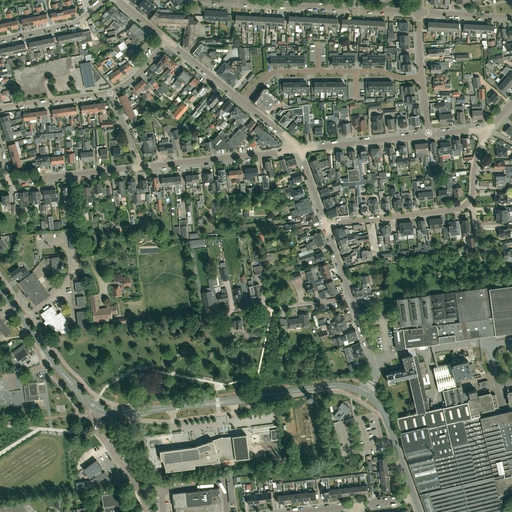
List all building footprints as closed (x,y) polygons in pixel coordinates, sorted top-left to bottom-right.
[(137,6),(142,10),(149,1),(147,0),(139,0),(141,1),(137,6)] [(142,10),(147,14),(151,9),(154,11),(158,6),(153,2),(152,4),(149,1),(142,10)] [(65,18),(63,10),(61,2),(55,4),(56,8),(59,7),(60,11),(57,12),(58,19),(65,18)] [(107,20),(117,9),(113,5),(107,12),(109,13),(105,18),(107,20)] [(112,23),(121,12),(117,9),(107,20),(109,22),(110,21),(112,23)] [(212,20),(212,11),(205,11),(204,20),(212,20)] [(220,11),(219,20),(227,21),(227,12),(220,11)] [(121,12),(112,23),(111,24),(117,30),(121,26),(122,27),(124,24),(125,25),(127,23),(126,22),(129,18),(121,12)] [(195,20),(194,20),(194,17),(159,15),(156,12),(150,19),(156,24),(156,23),(159,23),(159,24),(167,25),(167,28),(180,28),(180,26),(185,26),(184,47),(188,50),(198,39),(199,21),(202,21),(203,16),(195,15),(195,20)] [(23,26),(29,25),(28,18),(21,19),(23,26)] [(379,29),(382,29),(382,33),(387,34),(387,29),(387,23),(384,23),(384,21),(378,21),(378,29),(379,29)] [(402,23),(402,22),(396,22),(394,22),(394,26),(396,26),(397,26),(397,30),(400,30),(400,31),(408,30),(408,23),(402,23)] [(133,34),(138,27),(134,24),(129,30),(128,30),(125,32),(128,34),(129,35),(127,36),(129,38),(130,37),(131,37),(130,36),(133,34)] [(133,42),(143,31),(138,27),(133,34),(130,36),(131,37),(132,39),(131,41),(133,43),(133,42)] [(511,29),(510,30),(510,28),(505,29),(505,28),(499,29),(500,37),(506,36),(506,35),(509,34),(509,38),(511,37),(511,29)] [(77,32),(76,32),(77,35),(78,40),(79,44),(80,48),(82,47),(82,44),(86,43),(85,42),(92,41),(92,36),(87,37),(87,35),(84,35),(83,31),(80,31),(80,30),(76,31),(77,32)] [(133,42),(133,43),(133,42),(136,45),(140,40),(142,41),(147,34),(143,31),(133,42)] [(205,46),(208,47),(206,45),(205,46),(204,45),(202,43),(201,44),(200,43),(196,49),(193,53),(197,56),(205,46)] [(112,48),(117,53),(121,50),(117,45),(112,48)] [(210,48),(208,47),(205,46),(197,56),(200,59),(203,56),(204,57),(207,55),(203,52),(204,50),(206,52),(208,50),(210,48)] [(129,59),(133,55),(132,54),(133,54),(129,50),(124,55),(128,59),(128,58),(129,59)] [(213,58),(213,59),(214,59),(214,58),(218,53),(215,50),(214,50),(213,52),(211,51),(208,54),(211,56),(213,58)] [(400,61),(407,61),(409,61),(409,54),(406,54),(406,51),(401,51),(400,51),(397,52),(397,55),(400,55),(400,61)] [(271,65),(276,65),(276,56),(270,56),(270,53),(267,53),(267,61),(271,61),(271,65)] [(307,61),(307,53),(304,53),(304,56),(298,56),(298,65),(304,65),(304,61),(307,61)] [(332,65),(338,65),(337,55),(334,55),(334,53),(329,53),(329,61),(332,61),(332,65)] [(349,55),(349,65),(354,65),(354,61),(357,61),(357,53),(354,53),(354,55),(349,55)] [(368,65),(368,56),(362,56),(362,53),(359,53),(359,61),(362,61),(362,65),(368,65)] [(387,53),(384,53),(384,55),(379,55),(379,65),(384,65),(384,61),(388,61),(387,53)] [(165,63),(169,58),(167,56),(168,56),(166,54),(166,55),(165,54),(160,61),(159,61),(156,65),(160,68),(160,69),(164,63),(165,63)] [(242,66),(246,66),(246,62),(246,61),(245,54),(239,54),(240,61),(234,61),(230,66),(230,67),(225,63),(217,73),(226,80),(234,71),(238,67),(242,66)] [(210,57),(207,55),(204,57),(203,56),(200,59),(211,68),(214,64),(213,64),(215,62),(212,60),(213,59),(213,58),(211,56),(210,57)] [(169,58),(165,63),(164,63),(160,69),(160,68),(157,69),(155,71),(158,74),(161,73),(163,70),(167,65),(169,67),(174,61),(173,60),(172,59),(171,59),(169,58)] [(69,60),(41,65),(42,73),(70,69),(69,60)] [(101,64),(104,62),(103,60),(100,62),(99,63),(96,65),(99,70),(102,68),(100,65),(101,64)] [(100,78),(92,67),(91,61),(80,63),(81,67),(85,87),(96,85),(95,82),(100,78)] [(121,62),(128,71),(132,68),(128,62),(125,64),(123,61),(121,62)] [(174,61),(169,67),(165,73),(162,75),(167,79),(171,75),(169,73),(172,69),(173,70),(178,65),(177,64),(178,63),(176,62),(176,63),(174,61)] [(399,61),(399,71),(406,70),(406,71),(410,71),(410,70),(411,70),(411,64),(407,64),(407,61),(400,61),(399,61)] [(128,71),(121,62),(120,62),(119,63),(121,67),(118,69),(123,75),(128,71)] [(507,77),(511,81),(511,69),(506,67),(502,72),(507,76),(507,77)] [(186,84),(192,76),(183,68),(176,76),(178,78),(173,84),(178,88),(183,82),(186,84)] [(118,78),(123,75),(118,69),(114,72),(118,78)] [(118,78),(114,72),(112,70),(107,73),(113,82),(118,78)] [(42,71),(28,74),(27,71),(21,73),(23,84),(43,81),(42,71)] [(240,73),(237,71),(236,72),(234,71),(226,80),(231,84),(233,81),(234,82),(237,79),(236,78),(240,73)] [(438,85),(446,84),(445,78),(442,78),(442,75),(436,75),(436,78),(433,78),(433,84),(438,84),(438,85)] [(474,87),(481,86),(480,76),(473,77),(474,87)] [(195,86),(199,81),(194,77),(190,82),(191,82),(188,85),(185,89),(187,90),(190,87),(193,84),(195,86)] [(509,87),(511,83),(511,81),(507,77),(503,82),(509,87)] [(143,79),(138,83),(145,91),(146,92),(150,88),(147,85),(143,79)] [(503,82),(500,80),(498,82),(496,84),(499,86),(498,87),(505,92),(509,87),(503,82)] [(157,90),(161,94),(169,86),(167,85),(164,82),(160,87),(157,90)] [(280,86),(280,94),(283,94),(283,92),(289,92),(289,82),(283,82),(283,86),(280,86)] [(301,82),(301,92),(306,92),(306,94),(310,94),(309,86),(306,86),(306,82),(301,82)] [(311,86),(312,94),(314,94),(314,92),(320,92),(320,82),(315,82),(315,86),(311,86)] [(338,82),(338,92),(343,92),(343,94),(347,94),(347,86),(344,86),(344,82),(338,82)] [(375,91),(375,82),(369,82),(369,86),(366,86),(366,94),(371,94),(371,91),(375,91)] [(392,82),(386,82),(386,91),(389,91),(390,94),(395,94),(395,86),(392,86),(392,82)] [(145,91),(138,83),(134,87),(139,93),(141,91),(143,93),(145,91)] [(207,86),(206,86),(205,86),(203,85),(198,91),(195,89),(191,93),(196,97),(199,93),(202,96),(209,89),(208,88),(208,87),(207,86)] [(402,96),(407,96),(410,96),(410,93),(414,92),(413,86),(412,86),(411,85),(408,85),(408,86),(404,86),(404,87),(401,87),(402,96)] [(271,109),(276,103),(279,106),(280,104),(284,107),(283,108),(284,108),(291,107),(283,101),(267,88),(264,88),(253,102),(267,114),(271,109)] [(494,92),(493,91),(492,91),(490,93),(490,94),(491,96),(489,98),(488,97),(486,98),(487,101),(489,104),(492,101),(495,103),(500,97),(494,92)] [(122,102),(128,99),(134,96),(132,94),(127,96),(126,93),(119,96),(122,102)] [(203,102),(193,115),(193,116),(195,117),(196,117),(200,113),(199,112),(205,105),(208,107),(209,105),(212,107),(219,99),(218,97),(216,95),(215,95),(214,94),(211,97),(211,98),(210,99),(209,99),(207,102),(206,101),(204,103),(203,102)] [(407,96),(407,102),(404,103),(404,106),(412,105),(412,102),(416,102),(415,95),(410,96),(407,96)] [(180,97),(174,102),(177,106),(183,101),(180,97)] [(455,109),(454,102),(454,97),(450,98),(447,98),(447,102),(444,102),(446,122),(453,121),(452,113),(451,113),(451,109),(455,109)] [(124,107),(134,103),(132,99),(129,101),(128,99),(122,102),(124,107)] [(214,113),(217,116),(220,113),(221,114),(221,115),(223,117),(224,116),(228,113),(227,112),(233,105),(228,100),(222,108),(222,109),(220,110),(218,108),(214,113)] [(446,122),(444,102),(435,103),(436,109),(442,108),(442,114),(439,114),(440,122),(446,122)] [(126,113),(133,110),(131,105),(134,103),(124,107),(126,113)] [(282,119),(279,122),(282,124),(282,125),(283,126),(284,126),(285,126),(290,120),(290,119),(291,119),(292,120),(296,115),(298,116),(303,115),(304,115),(304,123),(310,123),(310,119),(309,119),(308,105),(303,106),(303,107),(283,110),(280,114),(282,115),(280,118),(282,119)] [(411,117),(411,126),(420,125),(419,116),(418,105),(413,106),(414,113),(416,113),(416,116),(411,117)] [(462,106),(455,106),(455,112),(457,112),(457,121),(463,120),(463,109),(463,106),(462,106)] [(178,119),(185,110),(181,107),(174,115),(178,119)] [(235,117),(241,111),(236,107),(231,114),(232,115),(228,119),(230,121),(234,117),(235,117)] [(133,110),(126,113),(129,118),(136,115),(133,110)] [(235,125),(245,114),(241,111),(235,117),(237,119),(237,120),(236,120),(233,124),(235,125)] [(339,112),(340,118),(342,118),(342,125),(340,125),(340,133),(341,134),(342,135),(343,135),(344,135),(345,135),(346,135),(346,134),(347,133),(347,132),(350,132),(350,123),(346,123),(345,117),(348,117),(348,111),(339,111),(339,112)] [(340,123),(340,118),(339,112),(334,112),(333,112),(334,118),(326,119),(327,122),(328,134),(337,133),(336,122),(335,122),(335,121),(336,121),(337,123),(340,123)] [(245,114),(235,125),(238,127),(241,124),(241,123),(243,124),(244,121),(245,122),(249,118),(248,117),(245,114)] [(9,121),(11,120),(11,118),(10,115),(9,115),(8,115),(0,117),(2,123),(9,121)] [(380,116),(380,115),(373,116),(374,129),(382,129),(381,121),(383,121),(382,115),(380,116)] [(396,126),(400,126),(400,127),(407,126),(406,119),(407,119),(407,115),(397,115),(397,119),(396,119),(396,126)] [(297,125),(302,119),(299,116),(294,123),(293,122),(288,129),(294,134),(299,127),(297,125)] [(360,120),(360,116),(353,116),(354,127),(357,127),(357,131),(366,130),(364,119),(360,120)] [(216,145),(221,149),(232,148),(234,149),(235,149),(248,135),(243,131),(247,127),(250,130),(256,123),(251,119),(248,123),(247,123),(246,124),(246,125),(245,124),(241,129),(240,129),(231,139),(227,142),(222,138),(216,145)] [(221,128),(226,122),(222,119),(217,124),(221,128)] [(4,129),(11,127),(10,124),(14,123),(13,120),(11,120),(9,121),(2,123),(4,129)] [(315,136),(319,135),(319,134),(323,134),(322,127),(323,127),(323,121),(319,121),(319,123),(315,124),(315,128),(315,131),(314,131),(315,136)] [(261,137),(266,131),(258,125),(253,131),(261,137)] [(174,139),(175,140),(180,138),(177,129),(170,132),(168,126),(163,128),(164,131),(165,130),(167,133),(168,133),(169,136),(173,135),(174,139)] [(14,132),(5,134),(6,137),(5,137),(6,140),(7,140),(14,138),(13,135),(16,135),(15,131),(14,132)] [(264,141),(270,135),(266,131),(261,137),(256,142),(260,145),(263,140),(264,141)] [(216,145),(222,138),(218,134),(212,141),(216,145)] [(227,142),(231,139),(226,134),(222,138),(227,142)] [(147,142),(149,142),(151,155),(157,154),(154,135),(152,136),(146,136),(146,137),(147,142)] [(193,137),(191,135),(189,137),(191,139),(190,139),(194,144),(197,141),(193,136),(193,137)] [(263,140),(260,145),(262,147),(263,147),(264,145),(265,146),(267,144),(271,147),(279,146),(279,143),(270,135),(264,141),(263,140)] [(143,148),(144,156),(151,155),(149,142),(147,142),(146,137),(146,136),(140,137),(141,145),(142,144),(143,148)] [(216,145),(212,141),(206,142),(206,137),(205,136),(202,137),(203,142),(202,142),(203,146),(205,146),(205,150),(206,150),(207,151),(208,151),(209,150),(211,149),(215,149),(215,150),(221,149),(216,145)] [(85,139),(88,160),(90,160),(91,161),(94,161),(94,160),(94,159),(93,151),(90,151),(89,146),(89,140),(88,138),(86,139),(85,139)] [(166,144),(166,146),(167,153),(174,152),(173,150),(173,146),(176,145),(176,142),(175,140),(174,139),(171,139),(172,142),(169,143),(166,143),(166,144)] [(454,149),(458,148),(458,151),(463,151),(462,143),(460,144),(459,139),(453,140),(454,149)] [(116,144),(116,140),(113,141),(109,141),(110,148),(113,148),(114,157),(121,157),(120,147),(117,148),(116,144)] [(67,154),(66,154),(67,162),(68,162),(68,163),(71,162),(74,161),(73,157),(74,157),(74,153),(71,153),(70,147),(71,147),(71,141),(66,142),(67,147),(66,147),(67,154)] [(183,151),(191,150),(190,141),(182,142),(183,151)] [(451,149),(450,141),(440,142),(441,152),(444,155),(453,154),(453,149),(451,149)] [(438,160),(435,142),(430,142),(431,151),(433,151),(434,155),(435,155),(435,156),(434,157),(435,160),(438,160)] [(424,162),(422,143),(415,144),(416,152),(419,152),(420,157),(419,157),(420,162),(424,162)] [(511,150),(511,146),(506,143),(503,148),(497,148),(497,156),(503,156),(503,157),(507,157),(507,150),(511,150)] [(56,150),(58,163),(60,163),(60,164),(61,164),(63,164),(64,163),(63,155),(60,156),(59,144),(56,145),(56,146),(56,150)] [(396,158),(397,164),(408,163),(407,159),(406,145),(399,146),(400,154),(403,154),(403,157),(396,158)] [(103,149),(102,146),(96,146),(97,155),(101,155),(101,158),(108,158),(107,149),(103,149)] [(397,164),(396,158),(395,153),(393,154),(392,147),(386,147),(387,155),(389,155),(390,159),(389,159),(390,163),(396,162),(396,164),(397,164)] [(362,172),(361,164),(362,164),(362,162),(364,162),(364,159),(368,159),(366,149),(360,150),(361,158),(358,158),(359,173),(362,172)] [(359,173),(358,158),(356,158),(355,151),(349,151),(350,159),(353,159),(354,162),(353,162),(354,169),(347,170),(349,182),(355,181),(357,181),(360,181),(359,173)] [(343,155),(343,152),(340,152),(337,152),(337,161),(341,160),(342,164),(342,166),(345,165),(345,164),(345,160),(346,160),(346,155),(343,155)] [(312,168),(331,161),(330,155),(327,155),(327,160),(326,160),(318,163),(317,159),(310,161),(312,168)] [(297,165),(295,158),(294,157),(284,160),(284,159),(280,161),(283,170),(287,169),(288,173),(292,171),(290,167),(294,166),(297,166),(296,165),(297,165)] [(272,170),(271,161),(264,162),(265,171),(268,170),(269,177),(274,177),(273,170),(272,170)] [(326,166),(328,165),(328,167),(331,166),(331,161),(312,168),(314,174),(321,172),(320,168),(326,166)] [(510,171),(511,171),(511,166),(504,166),(504,161),(494,162),(494,169),(504,169),(504,172),(507,171),(510,171)] [(219,169),(219,170),(218,171),(219,179),(215,180),(215,185),(216,192),(220,191),(220,185),(227,184),(226,180),(226,181),(224,170),(221,170),(221,169),(219,169)] [(316,180),(323,178),(321,172),(314,174),(316,180)] [(213,183),(212,173),(205,174),(205,176),(203,176),(204,182),(209,182),(210,191),(215,190),(214,182),(213,183)] [(192,175),(192,176),(193,189),(194,193),(197,192),(196,188),(196,186),(196,185),(196,182),(200,181),(199,179),(201,178),(200,174),(199,174),(192,175)] [(290,184),(288,185),(289,187),(295,185),(294,184),(303,181),(301,174),(293,177),(294,179),(289,181),(290,184)] [(151,186),(149,186),(150,192),(157,192),(157,191),(158,191),(158,185),(157,177),(151,178),(152,181),(151,181),(151,186)] [(449,177),(450,188),(454,188),(454,196),(462,195),(461,187),(457,188),(456,185),(455,180),(453,181),(452,177),(449,177)] [(323,178),(316,180),(318,186),(325,184),(323,178)] [(426,199),(433,198),(432,188),(435,188),(434,179),(431,179),(431,188),(425,189),(426,199)] [(125,189),(124,181),(117,181),(117,182),(116,182),(116,186),(118,185),(118,193),(121,193),(121,196),(126,196),(125,189)] [(140,194),(139,188),(136,189),(135,181),(128,182),(129,194),(133,193),(133,195),(134,195),(135,205),(141,204),(140,194)] [(419,200),(426,199),(425,189),(418,189),(416,181),(412,181),(412,184),(413,184),(414,191),(418,190),(419,200)] [(102,188),(102,183),(93,183),(94,193),(103,192),(103,195),(110,194),(110,187),(102,188)] [(63,195),(62,195),(62,201),(66,200),(67,202),(77,201),(76,196),(70,196),(69,186),(66,187),(65,186),(64,186),(63,187),(62,187),(63,195)] [(86,187),(86,186),(82,186),(82,191),(83,191),(84,195),(87,195),(88,202),(91,201),(90,195),(91,195),(90,187),(86,187)] [(329,190),(328,187),(320,190),(322,196),(334,192),(333,188),(329,190)] [(292,188),(286,190),(288,195),(293,194),(294,199),(304,195),(302,188),(293,191),(292,188)] [(49,190),(51,202),(56,201),(56,203),(59,203),(58,195),(56,195),(56,189),(49,190)] [(447,197),(446,189),(438,190),(439,198),(447,197)] [(44,197),(47,197),(48,204),(51,203),(51,202),(49,190),(43,190),(44,197)] [(15,193),(16,199),(21,199),(21,200),(22,206),(29,205),(28,199),(29,199),(28,191),(19,192),(20,193),(15,193)] [(41,203),(39,191),(32,192),(33,200),(37,199),(38,204),(41,203)] [(495,203),(506,202),(506,204),(510,203),(511,202),(510,198),(509,196),(508,196),(508,191),(496,192),(496,196),(495,196),(495,203)] [(408,194),(402,194),(403,203),(405,203),(406,208),(412,208),(411,199),(411,198),(411,192),(408,192),(408,194)] [(400,199),(399,193),(395,194),(396,201),(393,201),(394,210),(401,209),(400,199)] [(10,203),(9,194),(2,195),(3,204),(4,204),(4,205),(7,205),(7,208),(10,208),(11,211),(12,211),(13,214),(16,214),(16,211),(15,202),(13,202),(13,203),(10,203)] [(361,196),(357,196),(357,202),(360,201),(361,209),(361,213),(368,213),(367,203),(366,203),(366,200),(365,199),(361,199),(361,196)] [(293,218),(313,211),(308,198),(295,202),(298,209),(291,211),(293,218)] [(337,199),(325,203),(326,208),(334,205),(333,204),(338,202),(337,199)] [(370,200),(368,200),(369,205),(370,205),(371,212),(379,211),(378,204),(377,199),(370,200)] [(338,216),(348,215),(346,202),(335,207),(335,208),(327,210),(330,218),(338,215),(338,216)] [(350,203),(351,207),(348,207),(349,215),(357,214),(355,202),(350,203)] [(307,220),(316,217),(314,212),(306,214),(307,220)] [(316,217),(307,220),(309,225),(317,222),(316,217)] [(439,232),(439,227),(443,227),(442,218),(429,219),(431,228),(434,228),(435,232),(439,232)] [(466,231),(470,231),(470,230),(471,230),(470,225),(469,225),(468,219),(462,220),(462,223),(459,223),(461,236),(467,235),(466,231)] [(427,240),(430,240),(428,228),(425,229),(424,220),(418,221),(419,229),(419,231),(421,233),(422,233),(422,235),(426,235),(426,240),(427,240)] [(456,235),(457,237),(461,237),(460,235),(461,235),(460,228),(456,228),(455,221),(448,222),(450,232),(456,231),(456,235)] [(407,235),(406,222),(400,223),(401,229),(398,230),(398,236),(407,235)] [(416,228),(413,228),(412,222),(406,222),(407,235),(416,234),(416,228)] [(511,230),(511,224),(507,224),(507,228),(499,228),(499,237),(510,237),(510,230),(511,230)] [(348,230),(335,234),(336,238),(347,235),(346,232),(349,231),(348,230)] [(308,237),(305,238),(307,242),(310,241),(310,242),(323,237),(321,231),(311,235),(311,236),(308,237)] [(353,240),(359,239),(360,239),(359,236),(357,235),(352,236),(352,237),(348,238),(347,237),(345,237),(337,240),(338,244),(347,242),(349,242),(353,240)] [(70,249),(80,248),(78,236),(68,237),(70,249)] [(306,247),(300,249),(301,252),(302,253),(313,249),(312,246),(315,245),(314,244),(317,243),(318,247),(325,245),(323,237),(310,242),(310,241),(307,242),(305,243),(306,247)] [(421,250),(420,250),(420,254),(432,252),(431,239),(430,240),(427,240),(427,246),(428,247),(426,249),(425,249),(421,250)] [(511,239),(502,242),(503,249),(507,248),(506,244),(511,242),(511,239)] [(505,259),(511,257),(511,248),(503,251),(505,259)] [(359,250),(354,252),(350,253),(351,254),(344,256),(346,263),(353,261),(352,256),(357,255),(357,259),(360,258),(359,250)] [(299,257),(300,261),(307,259),(308,260),(312,259),(313,262),(325,258),(322,252),(316,254),(314,251),(314,252),(299,257)] [(60,269),(59,256),(51,257),(46,258),(47,261),(51,260),(53,275),(61,274),(65,274),(64,269),(60,269)] [(327,264),(320,266),(321,269),(319,270),(320,273),(329,270),(328,267),(329,267),(328,264),(327,264)] [(255,276),(263,275),(262,269),(261,265),(254,267),(254,270),(255,276)] [(21,270),(19,267),(11,273),(15,278),(17,276),(19,279),(29,272),(25,267),(21,270)] [(360,276),(366,275),(366,267),(356,267),(356,272),(360,272),(360,276)] [(227,268),(220,269),(223,281),(229,279),(227,268)] [(329,270),(320,273),(321,276),(323,275),(325,279),(331,277),(331,276),(332,276),(331,273),(330,273),(329,270)] [(18,283),(35,306),(50,295),(33,272),(18,283)] [(308,294),(315,292),(314,291),(318,289),(312,273),(306,275),(309,283),(305,285),(308,294)] [(369,275),(361,276),(362,283),(370,283),(369,275)] [(113,297),(122,296),(120,285),(130,284),(129,278),(120,279),(120,282),(118,282),(118,285),(111,286),(113,297)] [(205,304),(213,303),(212,296),(215,295),(214,285),(212,278),(208,279),(210,291),(203,292),(205,304)] [(253,285),(252,280),(249,281),(249,286),(252,297),(257,296),(256,292),(255,293),(253,285)] [(76,293),(84,292),(83,281),(75,282),(76,293)] [(331,289),(335,287),(333,281),(326,283),(328,289),(331,289)] [(256,292),(257,296),(261,295),(259,284),(253,285),(255,293),(256,292)] [(511,285),(490,289),(489,287),(455,291),(455,292),(430,295),(397,299),(397,300),(394,300),(396,315),(395,315),(397,325),(393,326),(396,349),(439,343),(439,342),(495,335),(511,332),(511,285)] [(335,287),(331,289),(328,289),(324,291),(325,293),(329,292),(330,296),(337,293),(338,293),(337,289),(336,290),(335,287)] [(226,288),(222,289),(223,294),(217,295),(219,302),(229,299),(226,288)] [(236,301),(243,299),(241,288),(233,289),(236,301)] [(371,300),(377,298),(375,291),(372,291),(373,292),(367,293),(366,292),(364,292),(364,293),(358,294),(358,293),(354,294),(355,298),(370,296),(371,300)] [(99,308),(98,299),(99,299),(98,294),(89,296),(91,310),(90,311),(92,320),(94,319),(95,323),(108,321),(108,319),(112,318),(111,315),(118,314),(116,305),(107,306),(107,307),(99,308)] [(78,307),(85,306),(84,296),(77,297),(78,307)] [(58,314),(52,306),(41,314),(45,321),(47,324),(48,324),(52,330),(54,329),(56,332),(59,330),(61,333),(69,332),(69,328),(67,324),(69,322),(61,311),(58,314)] [(86,310),(76,311),(78,329),(90,327),(90,322),(87,322),(86,310)] [(300,318),(287,320),(288,325),(288,328),(295,327),(301,326),(301,325),(303,325),(303,328),(309,327),(309,324),(308,317),(310,317),(309,312),(304,313),(304,314),(299,315),(300,318)] [(335,325),(345,322),(345,323),(346,322),(345,319),(344,319),(343,317),(341,317),(340,313),(334,315),(335,319),(334,320),(334,321),(330,323),(331,324),(331,325),(335,324),(335,325)] [(317,321),(316,315),(313,316),(317,329),(326,326),(324,319),(317,321)] [(236,328),(242,328),(241,320),(233,320),(234,328),(236,328)] [(345,322),(335,325),(335,324),(331,325),(333,330),(336,329),(337,331),(347,328),(346,327),(347,326),(346,323),(345,323),(345,322)] [(0,335),(3,333),(5,336),(10,332),(7,326),(1,331),(0,331),(0,335)] [(348,342),(358,339),(355,329),(345,333),(346,335),(343,336),(344,341),(347,340),(348,342)] [(337,346),(344,344),(341,336),(334,339),(337,346)] [(348,347),(349,351),(346,352),(347,355),(350,354),(351,359),(359,357),(359,356),(364,354),(362,348),(361,348),(360,343),(348,347)] [(31,357),(25,350),(27,349),(23,344),(12,352),(15,355),(22,364),(31,357)] [(405,370),(386,374),(389,384),(394,382),(394,380),(407,377),(416,413),(397,418),(401,438),(404,451),(409,465),(426,511),(500,511),(502,497),(498,497),(493,476),(480,418),(478,412),(498,407),(495,394),(491,395),(490,393),(477,396),(476,390),(465,392),(462,393),(461,389),(459,377),(471,375),(475,374),(472,364),(468,364),(467,361),(456,363),(455,361),(452,361),(453,366),(451,366),(456,387),(443,390),(446,406),(429,410),(425,389),(424,384),(429,383),(430,383),(427,372),(426,372),(424,361),(419,362),(417,354),(416,354),(413,355),(410,355),(402,357),(405,370)] [(357,362),(349,365),(351,371),(358,366),(357,362)] [(450,364),(433,368),(438,391),(455,387),(450,364)] [(26,401),(39,399),(37,382),(28,383),(28,385),(24,385),(26,401)] [(339,409),(333,416),(340,421),(345,414),(349,410),(342,404),(339,409)] [(511,410),(480,418),(493,476),(498,497),(502,497),(502,494),(511,492),(511,410)] [(246,434),(220,438),(195,447),(160,451),(161,460),(163,460),(166,467),(166,471),(195,467),(195,464),(249,457),(246,434)] [(379,465),(387,464),(386,457),(380,458),(380,456),(373,457),(373,462),(378,461),(379,465)] [(96,476),(101,472),(100,470),(103,468),(101,466),(102,466),(99,463),(97,460),(84,469),(90,478),(94,474),(96,476)] [(101,472),(96,476),(90,480),(86,481),(86,488),(104,486),(111,480),(109,478),(108,475),(107,474),(105,471),(102,473),(101,472)] [(219,511),(222,511),(219,488),(173,493),(174,507),(175,507),(175,511),(219,511)] [(125,511),(125,504),(123,491),(102,494),(104,507),(104,511),(125,511)]
